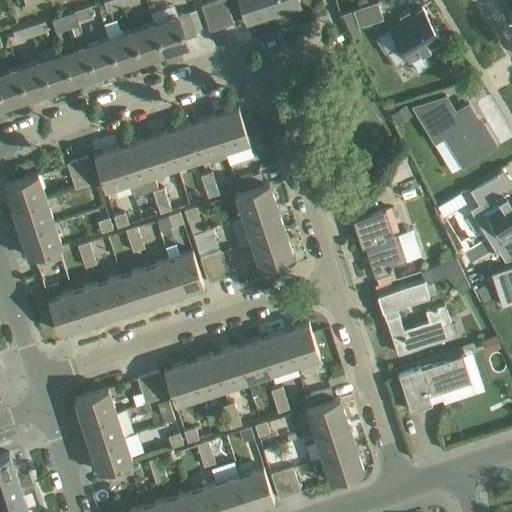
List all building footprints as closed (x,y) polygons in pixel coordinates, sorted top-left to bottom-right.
[(107,10),(123,5),(121,0),(104,0),(107,10)] [(211,0),(201,4),(210,29),(233,21),(225,0),(211,0)] [(239,0),(247,22),(283,9),(284,12),(301,6),(298,0),(239,0)] [(377,0),(353,8),(358,26),(383,18),(377,0)] [(77,20),(93,15),(90,5),(74,10),(77,20)] [(422,6),(388,27),(409,61),(443,41),(422,6)] [(61,25),(77,20),(74,10),(58,15),(61,25)] [(196,33),(190,14),(189,11),(154,22),(164,51),(187,44),(185,37),(196,33)] [(31,35),(48,30),(44,20),(28,25),(31,35)] [(141,59),(164,51),(154,22),(131,30),(141,59)] [(16,40),(31,35),(28,25),(12,30),(16,40)] [(141,59),(131,30),(108,37),(118,66),(141,59)] [(95,74),(118,66),(108,37),(86,45),(95,74)] [(72,81),(95,74),(86,45),(63,52),(72,81)] [(50,89),(72,81),(63,52),(40,60),(50,89)] [(27,96),(50,89),(40,60),(17,67),(27,96)] [(0,91),(4,104),(27,96),(17,67),(0,72),(0,91)] [(483,126),(468,101),(455,109),(445,94),(413,104),(427,128),(436,122),(462,163),(496,143),(485,124),(483,126)] [(405,105),(391,113),(396,122),(410,114),(405,105)] [(238,106),(214,114),(225,148),(249,140),(238,106)] [(214,114),(190,122),(201,156),(225,148),(214,114)] [(190,122),(166,130),(177,164),(201,156),(190,122)] [(166,130),(142,138),(153,172),(177,164),(166,130)] [(142,138),(118,146),(129,180),(153,172),(142,138)] [(104,187),(129,180),(118,146),(93,154),(104,187)] [(89,155),(78,159),(86,184),(97,180),(89,155)] [(86,184),(78,159),(67,162),(75,187),(86,184)] [(480,203),(472,208),(495,247),(496,246),(498,245),(505,258),(511,256),(511,255),(511,183),(511,184),(503,170),(499,172),(476,186),(472,189),(479,200),(480,203)] [(213,195),(219,193),(212,171),(206,172),(213,195)] [(46,197),(44,191),(38,172),(4,183),(13,209),(46,197)] [(200,199),(213,195),(206,172),(200,174),(205,189),(198,192),(200,199)] [(260,172),(246,177),(249,187),(263,183),(260,172)] [(246,177),(235,180),(239,191),(249,187),(246,177)] [(277,206),(277,205),(269,181),(263,183),(249,187),(239,191),(235,192),(243,217),(277,206)] [(171,208),(164,186),(157,189),(165,211),(171,208)] [(160,212),(165,211),(157,189),(152,190),(160,212)] [(54,221),(46,197),(13,209),(20,232),(54,221)] [(188,221),(199,217),(195,205),(184,209),(188,221)] [(285,230),(277,206),(243,217),(233,220),(241,244),(251,241),(285,230)] [(385,208),(353,218),(362,246),(366,244),(375,275),(376,274),(393,269),(391,264),(406,260),(397,232),(393,234),(385,208)] [(128,223),(128,222),(124,211),(113,215),(117,227),(128,223)] [(172,226),(184,222),(180,211),(168,214),(172,226)] [(98,220),(101,231),(113,228),(109,217),(98,220)] [(28,256),(34,254),(58,246),(62,245),(54,221),(20,232),(28,256)] [(138,249),(144,247),(137,225),(131,227),(138,249)] [(133,251),(138,249),(131,227),(125,229),(133,251)] [(223,251),(222,250),(220,250),(213,227),(193,234),(200,258),(211,254),(223,251)] [(251,241),(253,246),(259,265),(293,254),(285,230),(251,241)] [(96,263),(89,241),(89,240),(83,242),(90,264),(96,263)] [(85,266),(90,264),(83,242),(78,244),(85,266)] [(38,265),(56,259),(62,257),(58,246),(34,254),(38,265)] [(193,250),(168,257),(180,291),(204,283),(193,250)] [(219,278),(230,275),(223,251),(211,254),(219,278)] [(200,258),(208,282),(219,278),(211,254),(200,258)] [(168,257),(144,265),(155,299),(180,291),(168,257)] [(453,257),(423,269),(428,283),(459,270),(453,257)] [(511,264),(491,271),(503,304),(511,301),(511,264)] [(144,265),(120,273),(131,307),(155,299),(144,265)] [(393,269),(376,274),(379,283),(390,279),(396,277),(393,269)] [(120,273),(96,281),(107,315),(131,307),(120,273)] [(378,293),(377,293),(383,310),(384,310),(398,353),(455,334),(444,302),(425,308),(429,320),(404,328),(396,306),(429,295),(423,278),(393,288),(378,293)] [(379,283),(375,284),(378,293),(393,288),(390,279),(379,283)] [(96,281),(72,289),(83,323),(107,315),(96,281)] [(484,283),(476,288),(483,301),(491,297),(484,283)] [(72,289),(48,297),(59,331),(83,323),(72,289)] [(309,321),(284,329),(295,363),(320,355),(309,321)] [(284,329),(260,337),(271,370),(295,363),(284,329)] [(260,337),(236,345),(247,378),(271,370),(260,337)] [(236,345),(212,352),(223,386),(247,378),(236,345)] [(212,352),(188,360),(199,394),(223,386),(212,352)] [(410,409),(432,402),(429,395),(472,381),(463,354),(421,368),(420,365),(398,373),(410,409)] [(188,360),(164,368),(175,402),(199,394),(188,360)] [(159,370),(148,373),(155,398),(167,394),(159,370)] [(148,373),(137,377),(145,402),(155,398),(148,373)] [(276,387),(284,409),(289,408),(282,385),(276,387)] [(116,411),(114,406),(108,387),(74,398),(82,423),(116,411)] [(278,411),(284,409),(276,387),(271,389),(278,411)] [(330,387),(318,391),(321,402),(334,398),(330,387)] [(318,391),(306,395),(309,406),(321,402),(318,391)] [(348,421),(348,420),(340,396),(334,398),(321,402),(309,406),(306,407),(314,432),(348,421)] [(164,422),(174,419),(175,419),(168,398),(157,402),(164,422)] [(234,401),(229,403),(236,425),(241,423),(234,401)] [(229,403),(223,405),(230,427),(236,425),(229,403)] [(124,435),(120,423),(116,411),(82,423),(90,446),(124,435)] [(212,412),(206,414),(212,433),(218,431),(212,412)] [(199,437),(212,433),(206,414),(205,414),(209,426),(196,430),(195,426),(184,430),(187,441),(199,438),(199,437)] [(270,432),(266,420),(255,424),(258,435),(270,432)] [(356,445),(348,421),(314,432),(322,456),(356,445)] [(243,441),(253,437),(254,437),(250,425),(239,429),(243,441)] [(168,435),(171,446),(172,446),(183,443),(179,432),(168,435)] [(98,471),(104,469),(128,461),(132,460),(124,435),(90,446),(98,471)] [(215,462),(208,440),(208,439),(202,441),(210,464),(215,462)] [(204,465),(210,464),(202,441),(197,443),(204,465)] [(322,456),(330,480),(363,469),(356,445),(322,456)] [(0,454),(0,480),(17,475),(9,452),(0,454)] [(167,478),(160,456),(160,455),(154,457),(161,479),(167,478)] [(156,481),(161,479),(154,457),(149,459),(156,481)] [(108,480),(127,473),(131,472),(128,461),(104,469),(108,480)] [(250,507),(274,499),(263,465),(239,473),(250,507)] [(281,469),(290,494),(301,490),(293,465),(281,469)] [(281,469),(270,473),(279,497),(290,494),(281,469)] [(225,511),(233,511),(250,507),(239,473),(215,481),(225,511)] [(0,480),(0,504),(24,497),(17,475),(0,480)] [(198,511),(225,511),(215,481),(191,488),(198,511)] [(172,511),(198,511),(191,488),(167,496),(172,511)] [(145,511),(172,511),(167,496),(143,504),(145,511)] [(0,511),(28,511),(24,497),(0,504),(0,511)]
